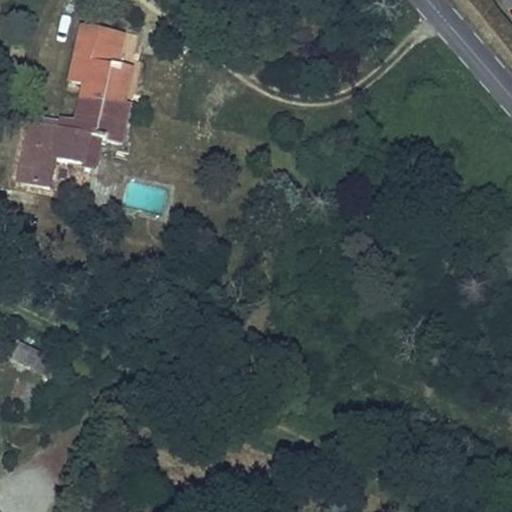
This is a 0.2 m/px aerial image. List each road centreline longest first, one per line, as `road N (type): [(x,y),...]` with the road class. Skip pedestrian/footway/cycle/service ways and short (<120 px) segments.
road 1 (track): [(0,288),(177,376),(311,459),(456,511)]
road 2 (unknown): [(445,17),(390,66),(335,78),(263,52),(198,0)]
road 3 (secondary): [(429,0),(511,94)]
